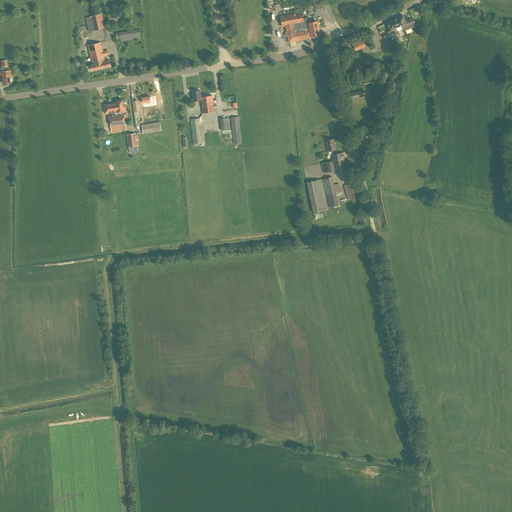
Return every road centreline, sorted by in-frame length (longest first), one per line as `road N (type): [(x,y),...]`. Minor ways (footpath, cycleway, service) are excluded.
road 1 (secondary): [(0,99),(226,65)]
road 2 (unclassified): [(373,231),(337,38)]
